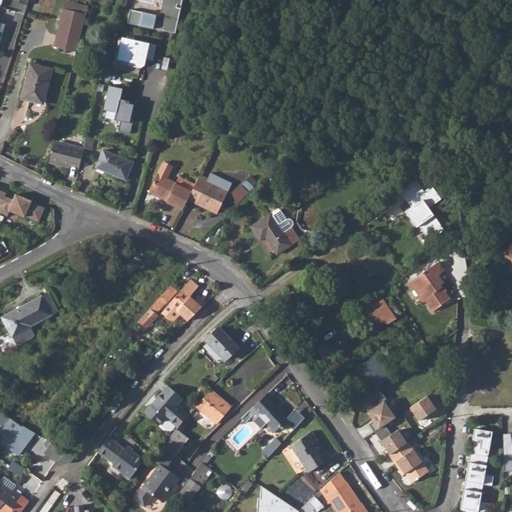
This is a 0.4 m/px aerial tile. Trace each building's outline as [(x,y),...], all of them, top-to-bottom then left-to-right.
[(164,31),(175,34),(182,0),(163,0),(160,16),(131,9),(127,24),(153,30),(154,26),(164,28),(164,31)] [(62,8),(86,14),(88,7),(64,1),(62,8)] [(86,14),(62,8),(53,47),(77,52),(86,14)] [(122,38),(118,60),(128,62),(127,66),(140,69),(144,66),(145,60),(153,61),(156,46),(122,38)] [(52,69),(29,63),(21,98),(43,104),(52,69)] [(118,131),(130,134),(134,118),(131,117),(133,105),(129,104),(129,101),(120,99),(122,89),(109,86),(105,107),(117,110),(115,120),(120,121),(118,131)] [(92,149),(95,139),(87,137),(84,147),(92,149)] [(84,147),(65,143),(64,146),(53,144),(49,163),(60,166),(61,163),(70,165),(79,167),(84,147)] [(104,171),(126,180),(133,162),(103,150),(97,164),(105,168),(104,171)] [(163,162),(158,174),(149,193),(162,199),(163,197),(168,199),(167,201),(166,203),(183,210),(188,199),(192,191),(175,183),(176,182),(167,178),(172,167),(163,162)] [(207,179),(200,175),(195,185),(192,191),(188,199),(217,213),(232,183),(210,173),(207,179)] [(250,176),(243,183),(250,190),(257,183),(250,176)] [(414,176),(396,187),(407,203),(411,200),(413,204),(403,210),(416,227),(418,226),(428,239),(442,228),(432,215),(434,214),(428,207),(441,198),(431,184),(423,191),(414,176)] [(176,182),(175,183),(192,191),(195,185),(178,177),(176,182)] [(247,192),(240,185),(229,196),(236,203),(247,192)] [(38,222),(44,209),(31,203),(32,201),(16,194),(13,200),(5,196),(6,193),(0,190),(0,205),(0,206),(0,211),(7,215),(9,210),(24,217),(25,216),(38,222)] [(270,214),(283,232),(291,227),(293,225),(293,222),(292,220),(286,219),(280,210),(277,209),(270,214)] [(250,227),(260,241),(266,237),(277,254),(299,239),(291,227),(283,232),(270,214),(250,227)] [(511,240),(502,253),(511,261),(511,260),(511,240)] [(0,255),(9,251),(4,241),(0,243),(0,255)] [(128,252),(124,256),(130,261),(133,257),(128,252)] [(439,261),(412,280),(425,299),(433,311),(451,299),(441,285),(444,283),(439,275),(445,270),(439,261)] [(91,267),(81,279),(96,292),(106,279),(91,267)] [(199,286),(190,279),(169,304),(161,313),(170,320),(174,320),(180,314),(188,321),(207,303),(198,295),(194,300),(190,296),(199,286)] [(409,282),(422,301),(425,299),(412,280),(409,282)] [(156,313),(177,290),(171,284),(138,321),(147,329),(159,315),(156,313)] [(48,293),(2,317),(16,343),(19,344),(33,337),(34,334),(30,325),(58,311),(48,293)] [(395,318),(379,295),(373,300),(375,303),(362,312),(366,318),(389,322),(395,318)] [(219,327),(206,340),(224,360),(238,348),(219,327)] [(313,350),(328,375),(339,368),(323,343),(313,350)] [(358,365),(374,387),(390,377),(376,354),(358,365)] [(209,380),(213,384),(218,378),(214,374),(209,380)] [(183,398),(168,385),(163,392),(177,405),(183,398)] [(196,406),(217,423),(231,407),(210,389),(196,406)] [(365,411),(386,397),(381,390),(361,405),(365,411)] [(177,405),(163,392),(156,399),(157,400),(153,405),(152,404),(144,412),(158,425),(166,417),(178,428),(188,415),(177,405)] [(254,421),(261,415),(265,415),(269,419),(263,425),(272,434),(279,427),(282,429),(290,422),(286,418),(275,407),(276,406),(271,400),(274,398),(268,392),(246,413),(251,417),(254,421)] [(436,409),(426,394),(408,406),(418,421),(436,409)] [(377,430),(398,416),(386,397),(365,411),(377,430)] [(294,410),(286,418),(290,422),(295,428),(304,419),(294,410)] [(0,422),(4,425),(10,418),(7,416),(0,412),(0,422)] [(263,425),(269,419),(265,415),(261,415),(254,421),(260,428),(263,425)] [(4,425),(0,431),(0,441),(17,455),(27,443),(18,436),(24,429),(10,418),(4,425)] [(408,442),(397,428),(379,441),(389,454),(408,442)] [(492,432),(475,428),(459,511),(477,511),(478,511),(482,511),(487,511),(489,503),(480,502),(483,484),(492,486),(493,476),(485,475),(492,432)] [(177,429),(163,447),(175,455),(189,438),(177,429)] [(326,460),(317,446),(314,442),(318,440),(312,431),(290,445),(308,472),(326,460)] [(71,462),(74,458),(65,451),(41,436),(35,446),(58,461),(56,463),(58,463),(65,464),(71,462)] [(97,452),(113,464),(112,466),(130,479),(144,459),(132,451),(131,452),(125,448),(124,449),(108,437),(97,452)] [(408,442),(389,454),(395,462),(396,461),(405,473),(412,482),(428,472),(408,442)] [(163,447),(153,459),(159,464),(134,499),(144,506),(152,495),(162,502),(168,494),(168,491),(170,489),(171,490),(179,479),(165,468),(175,455),(163,447)] [(511,454),(502,454),(503,471),(511,470),(511,454)] [(395,462),(403,474),(405,473),(396,461),(395,462)] [(202,462),(179,492),(190,500),(212,470),(202,462)] [(340,472),(320,489),(329,503),(331,502),(338,511),(367,511),(346,481),(340,472)] [(0,482),(0,483),(11,491),(13,489),(16,485),(4,476),(2,480),(0,482)] [(13,489),(11,491),(0,483),(0,482),(2,480),(0,478),(0,511),(10,511),(13,508),(22,496),(13,489)] [(261,497),(259,497),(257,511),(298,511),(298,510),(262,486),(261,497)] [(13,508),(17,511),(20,511),(29,501),(22,496),(13,508)]
